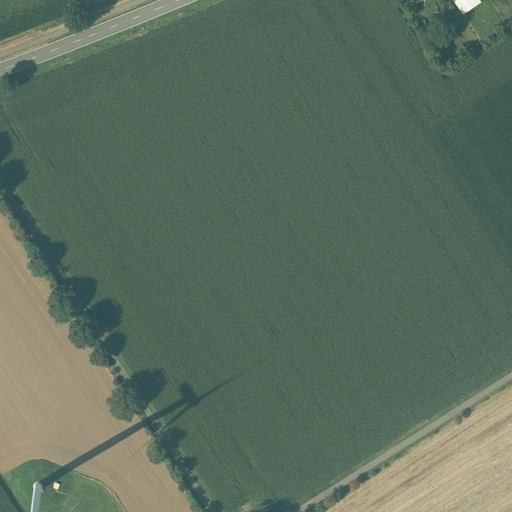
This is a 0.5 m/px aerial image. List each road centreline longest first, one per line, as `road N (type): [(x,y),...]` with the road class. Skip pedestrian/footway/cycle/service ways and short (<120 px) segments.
road 1 (unclassified): [(0,177),(213,511)]
road 2 (unclassified): [(511,377),(299,511)]
road 3 (secondary): [(174,0),(0,68)]
